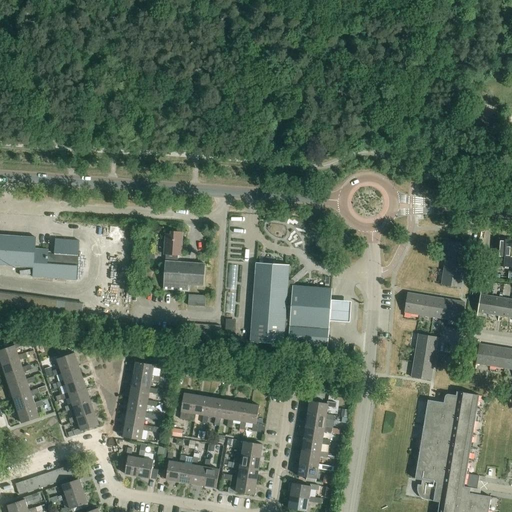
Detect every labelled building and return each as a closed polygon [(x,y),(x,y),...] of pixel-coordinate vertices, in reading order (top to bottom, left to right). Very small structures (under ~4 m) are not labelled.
[(182,256),(184,233),(174,233),(174,236),(165,236),(164,255),(166,255),(164,290),(188,291),(188,286),(204,287),(205,265),(178,263),(179,256),(182,256)] [(0,236),(0,266),(33,269),(33,278),(47,279),(48,255),(49,251),(38,250),(35,250),(36,239),(0,236)] [(511,239),(500,239),(499,257),(496,256),(495,267),(511,267),(511,239)] [(48,255),(47,279),(76,281),(79,242),(56,240),(55,256),(48,255)] [(447,257),(466,260),(469,245),(449,242),(447,257)] [(464,274),(466,260),(447,257),(444,271),(464,274)] [(328,348),(329,329),(332,289),(293,286),(293,285),(291,282),(288,281),(289,266),(256,263),(252,323),(250,342),(328,348)] [(489,279),(490,269),(481,267),(479,278),(489,279)] [(461,288),(464,274),(444,271),(442,285),(461,288)] [(419,315),(422,295),(408,293),(405,313),(419,315)] [(433,318),(437,298),(422,295),(419,315),(433,318)] [(489,314),(491,296),(480,295),(478,313),(489,314)] [(499,316),(502,298),(491,296),(489,314),(499,316)] [(447,320),(451,300),(437,298),(433,318),(447,320)] [(510,318),(511,305),(511,299),(502,298),(499,316),(510,318)] [(451,300),(447,320),(462,322),(465,303),(451,300)] [(416,349),(436,352),(438,338),(419,334),(416,349)] [(20,358),(19,356),(16,348),(23,346),(22,341),(14,344),(15,346),(0,351),(0,359),(2,364),(20,358)] [(491,367),(494,347),(479,344),(476,364),(491,367)] [(505,369),(508,349),(494,347),(491,367),(505,369)] [(434,366),(436,352),(416,349),(414,363),(434,366)] [(24,370),(23,368),(20,360),(28,358),(26,353),(19,356),(20,358),(2,364),(6,376),(24,370)] [(61,371),(79,365),(75,353),(57,359),(61,369),(53,372),(55,376),(62,374),(61,371)] [(153,377),(153,376),(154,368),(168,370),(169,366),(154,363),(154,365),(137,362),(135,374),(153,377)] [(431,381),(434,366),(414,363),(412,377),(431,381)] [(28,382),(27,380),(24,372),(32,370),(30,365),(23,368),(24,370),(6,376),(10,388),(28,382)] [(65,383),(83,377),(79,365),(61,371),(62,374),(65,381),(57,383),(59,388),(66,386),(65,383)] [(53,375),(50,368),(44,370),(47,377),(53,375)] [(161,377),(153,376),(153,377),(135,374),(132,387),(151,390),(151,388),(152,380),(160,382),(161,377)] [(32,393),(31,392),(28,384),(36,382),(34,377),(27,380),(28,382),(10,388),(14,399),(32,393)] [(69,395),(87,389),(83,377),(65,383),(66,386),(69,394),(57,397),(58,402),(70,398),(69,395)] [(158,389),(151,388),(151,390),(132,387),(130,400),(148,403),(148,401),(149,393),(157,395),(158,389)] [(36,405),(35,404),(32,396),(40,394),(38,389),(31,392),(32,393),(14,399),(18,411),(36,405)] [(73,407),(91,401),(87,389),(69,395),(70,398),(73,405),(65,408),(67,412),(74,410),(73,407)] [(428,400),(415,479),(422,481),(421,485),(418,485),(417,490),(419,495),(424,500),(439,502),(437,511),(488,511),(491,497),(479,495),(480,490),(465,487),(480,396),(457,392),(457,398),(449,397),(447,397),(446,398),(445,399),(444,403),(428,400)] [(194,414),(197,395),(185,393),(182,412),(192,413),(190,421),(195,422),(197,414),(194,414)] [(206,416),(209,398),(208,397),(208,395),(200,394),(198,396),(197,395),(194,414),(197,414),(204,416),(203,423),(208,424),(209,416),(206,416)] [(219,418),(222,400),(209,398),(206,416),(209,416),(217,418),(215,425),(220,426),(221,418),(219,418)] [(156,402),(148,401),(148,403),(130,400),(128,412),(145,415),(146,413),(147,406),(155,407),(156,402)] [(231,420),(234,402),(222,400),(219,418),(221,418),(229,419),(228,427),(233,428),(234,420),(231,420)] [(36,405),(18,411),(22,424),(40,418),(36,408),(44,406),(42,401),(35,404),(36,405)] [(78,422),(77,419),(95,413),(91,401),(73,407),(74,410),(76,417),(69,419),(70,420),(63,422),(65,426),(78,422)] [(327,417),(327,414),(328,407),(336,408),(336,403),(328,402),(328,404),(310,401),(308,414),(327,417)] [(244,422),(247,404),(234,402),(231,420),(234,420),(241,421),(240,429),(245,430),(246,422),(244,422)] [(244,422),(246,422),(254,423),(253,431),(258,432),(259,424),(257,423),(259,406),(247,404),(244,422)] [(163,416),(146,413),(145,415),(128,412),(126,424),(144,428),(144,426),(145,418),(162,421),(163,416)] [(70,437),(75,436),(84,433),(83,431),(100,426),(95,413),(77,419),(78,422),(80,429),(73,431),(69,433),(70,437)] [(334,416),(327,414),(327,417),(308,414),(306,426),(325,429),(325,427),(326,419),(333,421),(334,416)] [(161,429),(144,426),(144,428),(126,424),(123,437),(141,440),(143,430),(160,433),(161,429)] [(332,428),(325,427),(325,429),(306,426),(304,438),(323,442),(323,439),(324,432),(332,433),(332,428)] [(183,430),(171,428),(170,436),(182,438),(183,430)] [(330,440),(323,439),(323,442),(304,438),(302,451),(321,454),(321,452),(322,444),(330,445),(330,440)] [(243,454),(261,457),(263,445),(245,442),(243,451),(235,450),(234,455),(242,457),(243,454)] [(141,451),(139,458),(141,459),(138,477),(151,479),(154,461),(144,459),(146,451),(147,445),(142,444),(141,451)] [(141,459),(139,458),(132,457),(133,449),(128,448),(127,457),(129,457),(125,475),(138,477),(141,459)] [(328,453),(321,452),(321,454),(302,451),(300,464),(319,466),(319,464),(320,457),(328,458),(328,454),(328,453)] [(182,463),(180,463),(173,461),(174,454),(169,453),(167,462),(169,462),(166,480),(179,482),(182,463)] [(207,467),(205,467),(197,466),(199,455),(194,454),(194,459),(193,465),(195,465),(191,484),(204,486),(207,467)] [(259,470),(261,457),(243,454),(242,457),(241,464),(233,463),(232,468),(240,469),(240,467),(259,470)] [(195,465),(193,465),(194,459),(186,458),(186,456),(182,455),(180,463),(182,463),(179,482),(191,484),(195,465)] [(207,467),(204,486),(216,488),(220,470),(210,468),(211,460),(206,460),(205,467),(207,467)] [(334,467),(319,464),(319,466),(300,464),(298,476),(317,479),(318,469),(333,472),(334,467)] [(65,467),(69,478),(74,476),(71,465),(65,467)] [(64,480),(69,478),(65,467),(60,469),(64,480)] [(257,482),(259,470),(240,467),(240,469),(239,476),(224,474),(223,479),(238,481),(239,479),(257,482)] [(59,482),(64,480),(60,469),(55,471),(59,482)] [(53,483),(59,482),(55,471),(50,473),(53,483)] [(48,485),(53,483),(50,473),(44,474),(48,485)] [(43,487),(48,485),(44,474),(39,476),(43,487)] [(38,489),(43,487),(39,476),(34,478),(38,489)] [(32,491),(38,489),(34,478),(29,480),(32,491)] [(67,497),(84,491),(80,479),(62,485),(66,494),(58,497),(60,502),(67,499),(67,497)] [(255,495),(257,482),(239,479),(238,481),(237,489),(229,487),(228,492),(237,494),(237,492),(255,495)] [(27,492),(32,491),(29,480),(24,481),(27,492)] [(27,492),(24,481),(23,481),(16,484),(20,495),(27,492)] [(309,499),(310,497),(311,490),(318,491),(319,486),(310,484),(310,486),(293,483),(291,496),(309,499)] [(337,489),(328,487),(325,499),(334,501),(337,489)] [(67,497),(67,499),(70,506),(62,509),(63,511),(67,511),(72,510),(72,509),(89,503),(84,491),(67,497)] [(28,511),(30,511),(29,509),(27,502),(33,500),(32,495),(24,498),(24,500),(8,505),(9,511),(28,511)] [(324,500),(310,497),(309,499),(291,496),(290,509),(307,511),(309,502),(323,504),(324,500)]
